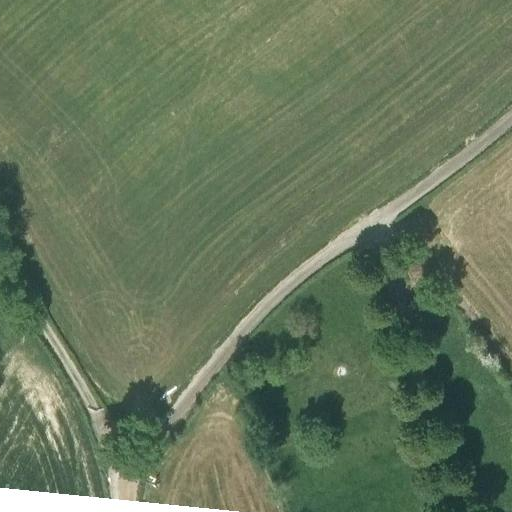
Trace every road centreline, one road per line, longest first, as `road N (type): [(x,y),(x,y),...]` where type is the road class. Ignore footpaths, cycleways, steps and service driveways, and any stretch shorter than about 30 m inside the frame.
road 1 (unclassified): [(511,114),(272,296),(140,446),(123,472),(122,511)]
road 2 (track): [(123,472),(0,259)]
